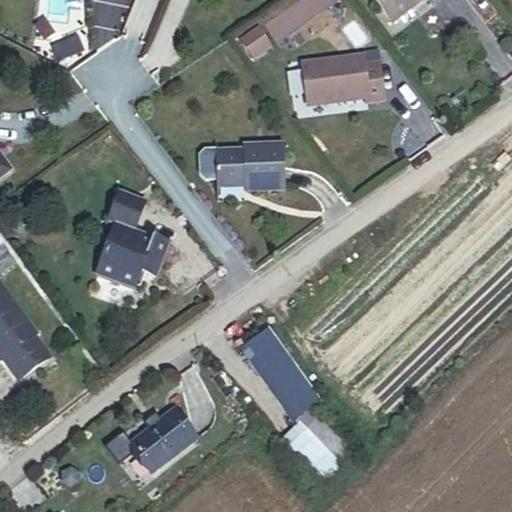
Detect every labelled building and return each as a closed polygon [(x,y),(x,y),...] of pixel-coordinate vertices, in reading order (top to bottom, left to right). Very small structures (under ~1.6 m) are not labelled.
[(370,0),(388,24),(420,0),(370,0)] [(268,52),(255,35),(238,47),(251,64),(268,52)] [(381,107),(378,59),(305,63),(307,104),(338,102),(338,109),(368,108),(369,115),(381,114),(381,107)] [(338,109),(338,102),(307,104),(308,111),(338,109)] [(285,191),(284,146),(243,147),(243,152),(216,153),(217,189),(244,188),(244,192),(285,191)] [(133,233),(144,203),(120,194),(109,224),(116,226),(97,276),(134,290),(140,275),(158,281),(171,247),(133,233)] [(36,336),(0,285),(0,360),(0,361),(3,359),(18,381),(50,359),(34,337),(36,336)] [(241,349),(297,425),(311,412),(323,403),(268,329),(241,349)] [(230,397),(217,377),(211,382),(224,401),(230,397)] [(237,416),(228,404),(219,410),(228,422),(237,416)] [(152,476),(199,441),(177,411),(130,446),(152,476)] [(356,460),(311,412),(297,425),(273,448),(319,496),(356,460)] [(77,486),(78,476),(69,471),(61,475),(60,485),(68,491),(77,486)]
